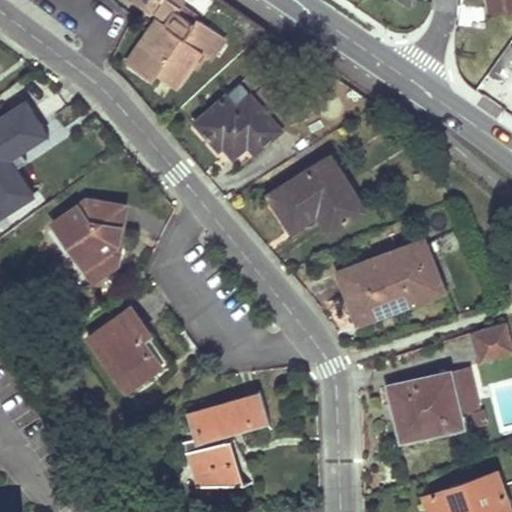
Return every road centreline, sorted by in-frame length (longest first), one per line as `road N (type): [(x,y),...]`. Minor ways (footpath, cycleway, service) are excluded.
road 1 (residential): [(340,511),(336,386),(323,355),(116,103),(0,12)]
road 2 (secondary): [(290,0),(415,86)]
